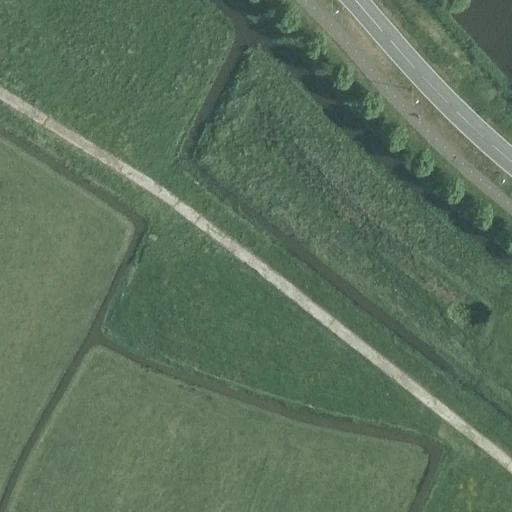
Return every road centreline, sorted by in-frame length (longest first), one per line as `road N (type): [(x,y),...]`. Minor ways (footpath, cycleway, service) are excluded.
road 1 (track): [(0,94),(154,188),(511,470)]
road 2 (tertiary): [(511,162),(354,0)]
